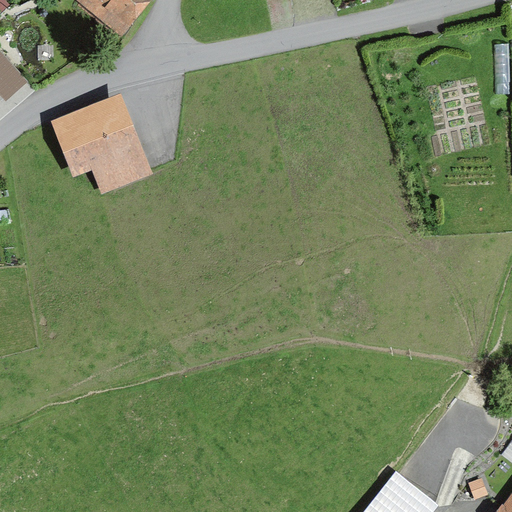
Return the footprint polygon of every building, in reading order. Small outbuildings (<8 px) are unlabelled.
[(95,0),(123,21),(140,0),(95,0)] [(24,79),(0,52),(0,85),(8,94),(24,79)] [(92,160),(103,188),(141,172),(117,110),(59,133),(72,167),(92,160)] [(367,511),(425,511),(429,507),(394,479),(367,511)] [(511,511),(511,502),(507,509),(503,506),(498,511),(511,511)]
